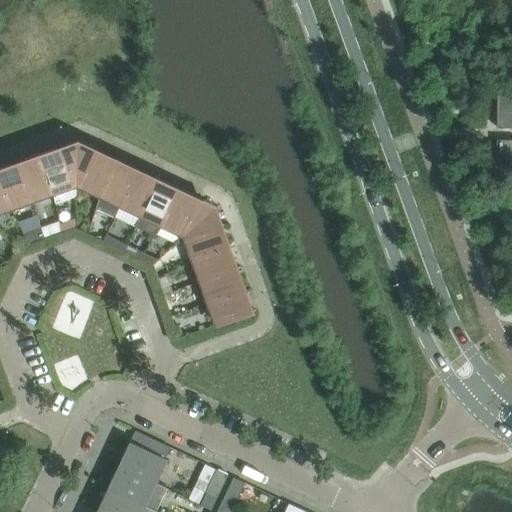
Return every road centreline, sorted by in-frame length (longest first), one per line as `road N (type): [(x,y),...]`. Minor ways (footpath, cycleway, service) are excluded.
road 1 (residential): [(76,436),(32,411),(2,325),(30,266),(75,251),(137,280),(165,363),(147,411)]
road 2 (tertiary): [(301,0),(430,352),(466,402)]
road 3 (tertiary): [(490,381),(447,309),(335,0)]
road 4 (residential): [(364,511),(147,411)]
road 5 (residential): [(383,511),(466,402)]
